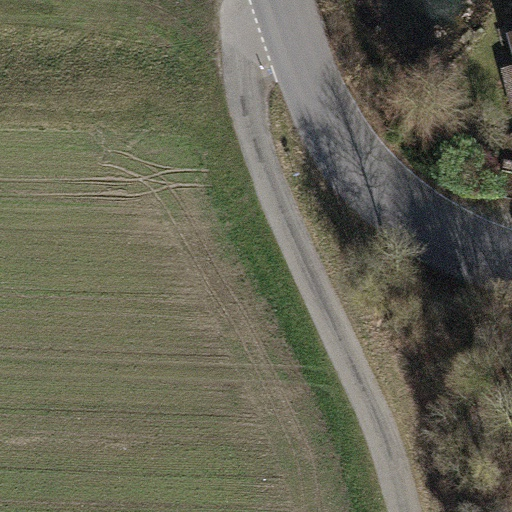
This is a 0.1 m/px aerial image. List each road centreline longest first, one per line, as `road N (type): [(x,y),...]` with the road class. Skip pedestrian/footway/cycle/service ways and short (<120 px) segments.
road 1 (track): [(253,0),(244,69),(290,251),(397,511)]
road 2 (tertiary): [(275,0),(321,110),(415,201),(511,247)]
